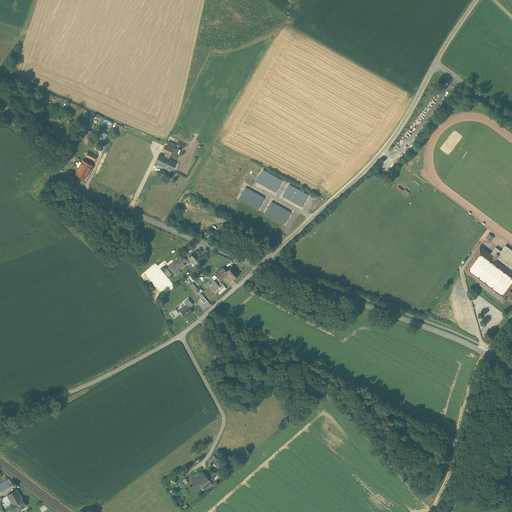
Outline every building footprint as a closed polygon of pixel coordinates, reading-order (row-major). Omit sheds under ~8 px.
[(97,132),(90,129),(87,127),(85,132),(95,136),(97,132)] [(102,130),(95,144),(99,145),(101,140),(103,141),(106,136),(107,136),(108,133),(104,131),(102,130)] [(173,150),(164,146),(162,150),(168,153),(171,155),(173,150)] [(96,156),(87,152),(85,156),(94,160),(96,156)] [(164,157),(159,155),(155,163),(171,171),(175,163),(168,159),(164,157)] [(91,166),(83,161),(75,174),(84,179),(91,166)] [(262,170),(256,182),(275,192),(281,180),(262,170)] [(288,185),(282,197),(301,207),(308,195),(288,185)] [(244,187),(238,199),(257,210),(264,198),(244,187)] [(271,202),(264,214),(284,225),(290,212),(271,202)] [(501,251),(496,247),(490,254),(487,252),(486,253),(480,249),(475,255),(477,256),(466,270),(482,282),(480,286),(503,304),(506,299),(505,299),(506,298),(507,298),(509,295),(510,296),(511,292),(511,291),(511,273),(507,270),(511,263),(511,250),(505,246),(501,251)] [(198,255),(195,252),(188,258),(191,262),(190,262),(193,266),(203,258),(199,254),(198,255)] [(178,258),(169,266),(175,273),(184,265),(178,258)] [(175,273),(169,266),(167,268),(173,275),(175,273)] [(239,274),(233,266),(226,272),(228,274),(232,279),(239,274)] [(223,268),(215,275),(217,277),(220,281),(228,274),(226,272),(223,268)] [(203,280),(199,276),(194,280),(198,285),(203,280)] [(217,284),(214,281),(212,283),(213,285),(211,287),(215,291),(219,287),(217,284)] [(224,286),(218,292),(220,295),(226,289),(224,286)] [(172,305),(168,309),(169,311),(166,313),(171,319),(175,316),(172,312),(175,309),(172,305)] [(192,312),(186,305),(179,311),(185,317),(192,312)] [(219,462),(217,460),(214,463),(220,469),(223,466),(219,462)] [(203,485),(209,481),(202,472),(190,481),(197,490),(203,485)] [(218,474),(210,481),(213,484),(214,486),(221,479),(218,474)] [(209,487),(213,484),(210,481),(210,480),(209,481),(203,485),(206,489),(209,487)] [(6,481),(0,484),(0,492),(9,487),(7,483),(6,481)] [(16,490),(7,496),(12,503),(10,504),(14,511),(15,511),(26,506),(16,490)] [(12,503),(7,496),(7,495),(2,498),(7,506),(10,504),(12,503)]
